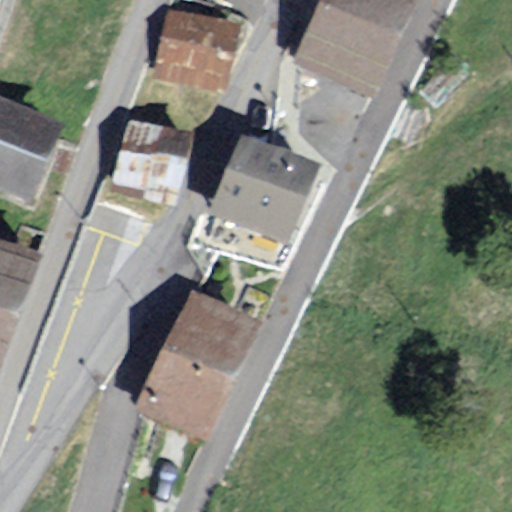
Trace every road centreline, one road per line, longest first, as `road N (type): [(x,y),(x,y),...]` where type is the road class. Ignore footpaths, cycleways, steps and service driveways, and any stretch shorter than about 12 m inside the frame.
road 1 (residential): [(187,511),(436,0)]
road 2 (residential): [(156,0),(0,417)]
road 3 (residential): [(295,0),(133,314)]
road 4 (residential): [(133,314),(0,508)]
road 5 (residential): [(133,314),(137,342),(92,511)]
